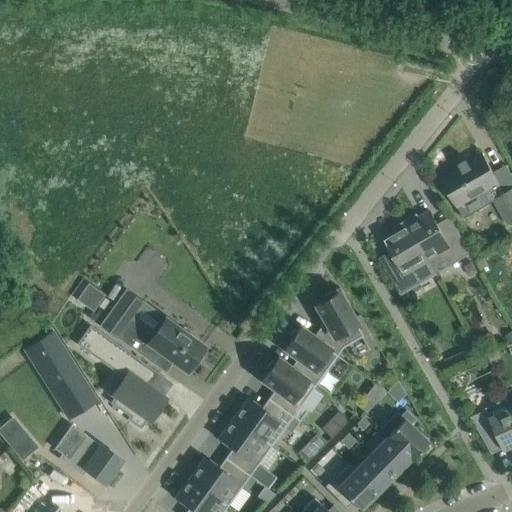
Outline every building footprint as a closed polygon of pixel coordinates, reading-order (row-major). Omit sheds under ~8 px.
[(442,179),(459,209),(501,184),(482,153),(457,168),(458,170),(442,179)] [(511,189),(494,200),(508,224),(511,222),(511,189)] [(405,221),(428,260),(439,253),(451,265),(471,253),(456,227),(444,234),(431,211),(420,218),(417,213),(405,221)] [(416,266),(428,260),(405,221),(392,228),(395,232),(384,238),(397,261),(385,268),(400,294),(421,282),(416,266)] [(325,321),(313,337),(333,352),(332,353),(337,356),(343,347),(363,336),(369,332),(359,314),(352,318),(344,304),(347,302),(339,287),(322,297),(324,300),(316,305),(325,321)] [(126,290),(100,326),(165,373),(166,372),(160,367),(167,357),(187,371),(191,364),(195,366),(202,355),(199,353),(204,346),(165,318),(152,336),(129,320),(142,302),(126,290)] [(158,373),(90,325),(76,344),(123,377),(111,394),(114,396),(110,402),(129,416),(127,419),(140,429),(147,419),(151,422),(167,399),(148,386),(158,373)] [(289,337),(291,338),(285,348),(298,358),(290,368),(310,383),(309,384),(314,387),(337,356),(332,353),(333,352),(313,337),(299,328),(297,331),(294,329),(289,337)] [(52,331),(24,348),(69,418),(97,400),(52,331)] [(470,348),(444,359),(445,360),(448,367),(478,354),(475,347),(471,349),(470,348)] [(274,362),(272,360),(267,367),(269,369),(262,379),(275,389),(268,398),(293,416),(293,417),(299,421),(307,410),(301,405),(314,387),(309,384),(310,383),(290,368),(277,359),(274,362)] [(375,404),(387,392),(375,384),(365,397),(375,404)] [(247,399),(233,418),(271,446),(284,428),(290,433),(299,421),(293,417),(293,416),(268,398),(261,409),(247,399)] [(486,410),(471,417),(486,442),(486,443),(487,442),(486,442),(484,438),(497,433),(505,450),(511,447),(511,409),(508,400),(507,398),(486,408),(486,410)] [(427,442),(410,425),(416,420),(406,410),(400,416),(396,411),(379,429),(387,437),(388,436),(410,458),(409,459),(410,460),(427,442)] [(363,430),(372,421),(365,415),(356,424),(363,430)] [(271,446),(233,418),(219,438),(232,448),(225,458),(250,475),(271,446)] [(337,432),(328,423),(322,429),(331,438),(337,432)] [(101,445),(86,435),(71,424),(54,448),(69,459),(67,462),(81,473),(85,469),(105,483),(122,460),(101,445)] [(347,449),(356,441),(348,433),(340,440),(347,449)] [(317,451),(327,441),(320,434),(310,444),(317,451)] [(388,436),(387,437),(371,453),(393,475),(409,459),(410,458),(388,436)] [(354,470),(376,492),(393,475),(371,453),(355,470),(354,470)] [(250,475),(225,458),(218,468),(204,458),(190,477),(228,505),(250,475)] [(70,494),(80,482),(56,463),(46,475),(70,494)] [(330,480),(325,486),(347,507),(352,502),(360,509),(376,492),(354,470),(355,470),(348,463),(330,480)] [(190,477),(176,497),(189,507),(185,511),(223,511),(228,505),(190,477)] [(67,511),(32,485),(11,511),(67,511)] [(267,504),(275,495),(264,486),(257,496),(267,504)] [(314,497),(299,511),(340,511),(332,504),(327,510),(314,497)]
